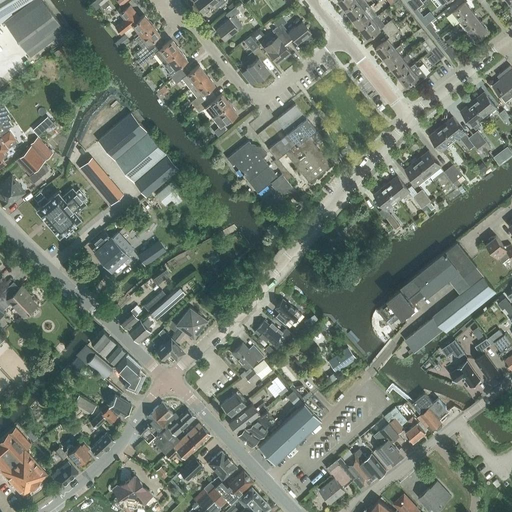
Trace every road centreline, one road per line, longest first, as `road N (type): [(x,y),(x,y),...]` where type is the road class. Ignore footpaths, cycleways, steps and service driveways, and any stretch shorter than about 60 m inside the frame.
road 1 (residential): [(346,38),(265,100),(241,94),(172,7),(175,0)]
road 2 (tertiary): [(165,380),(0,217)]
road 3 (residential): [(349,511),(511,383)]
road 4 (unclassified): [(165,380),(293,248)]
road 5 (tertiary): [(42,511),(109,458),(165,380)]
road 6 (residential): [(293,248),(407,115)]
road 7 (residential): [(266,483),(371,369)]
road 8 (tertiary): [(266,483),(165,380)]
road 9 (residential): [(407,115),(511,35)]
